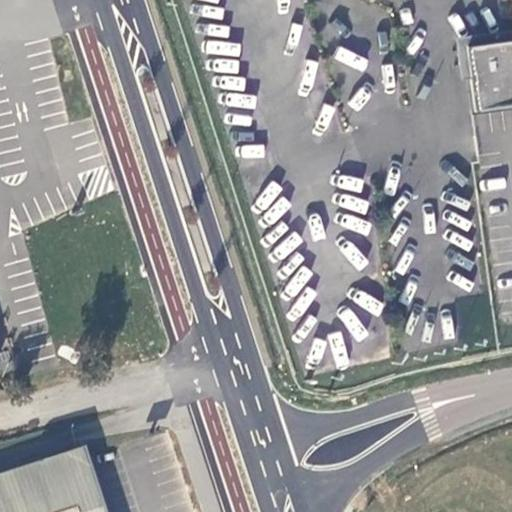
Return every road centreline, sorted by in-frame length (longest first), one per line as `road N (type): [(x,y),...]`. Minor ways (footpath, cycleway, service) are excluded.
road 1 (secondary): [(103,0),(269,511)]
road 2 (secondary): [(292,479),(135,0)]
road 3 (residential): [(511,391),(426,411),(292,479)]
road 4 (unknown): [(0,209),(52,177),(15,13)]
